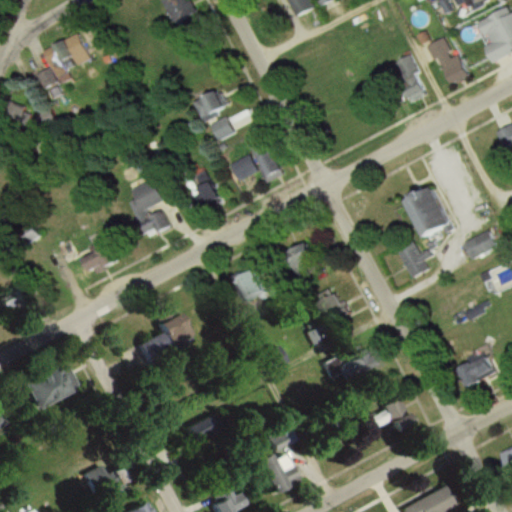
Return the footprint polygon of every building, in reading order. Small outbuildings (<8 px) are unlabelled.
[(201,15),(192,0),(166,0),(179,26),(201,15)] [(290,0),(300,20),(319,10),(314,0),(290,0)] [(339,0),(320,0),(324,8),(339,0)] [(455,0),(461,14),(498,0),(455,0)] [(511,50),(511,30),(484,43),(491,60),(511,50)] [(432,47),(453,88),(473,77),(452,36),(432,47)] [(58,79),(70,74),(60,46),(48,50),(58,79)] [(477,54),(469,59),(476,73),(484,68),(477,54)] [(38,77),(46,90),(59,83),(51,69),(38,77)] [(196,105),(207,124),(232,109),(220,90),(196,105)] [(58,123),(53,111),(39,117),(43,128),(58,123)] [(212,127),(221,143),(239,133),(229,117),(212,127)] [(511,126),(500,132),(511,155),(511,154),(511,126)] [(258,161),(268,184),(288,175),(278,152),(258,161)] [(167,201),(157,181),(128,195),(151,240),(173,229),(165,212),(158,215),(155,207),(167,201)] [(225,201),(219,186),(202,194),(208,208),(225,201)] [(457,230),(442,188),(411,200),(425,241),(457,230)] [(465,244),(472,261),(500,248),(492,231),(465,244)] [(323,256),(313,242),(297,254),(307,268),(323,256)] [(99,277),(124,259),(113,243),(87,261),(99,277)] [(400,252),(414,280),(432,272),(427,262),(434,258),(430,252),(422,256),(416,244),(400,252)] [(255,302),(271,294),(258,268),(242,276),(255,302)] [(1,293),(1,308),(20,308),(20,293),(1,293)] [(490,311),(486,303),(466,314),(470,321),(490,311)] [(163,333),(135,347),(146,367),(195,341),(179,311),(157,322),(163,333)] [(264,356),(273,370),(286,362),(278,348),(264,356)] [(382,366),(371,348),(336,371),(348,388),(382,366)] [(477,386),(501,374),(492,354),(467,366),(477,386)] [(36,410),(78,391),(66,362),(23,380),(36,410)] [(374,430),(406,414),(399,400),(366,416),(374,430)] [(112,473),(118,486),(129,481),(122,468),(112,473)] [(241,492),(234,497),(227,485),(207,496),(215,511),(218,510),(219,511),(236,511),(249,505),(241,492)] [(400,508),(402,511),(446,511),(455,508),(446,487),(400,508)]
